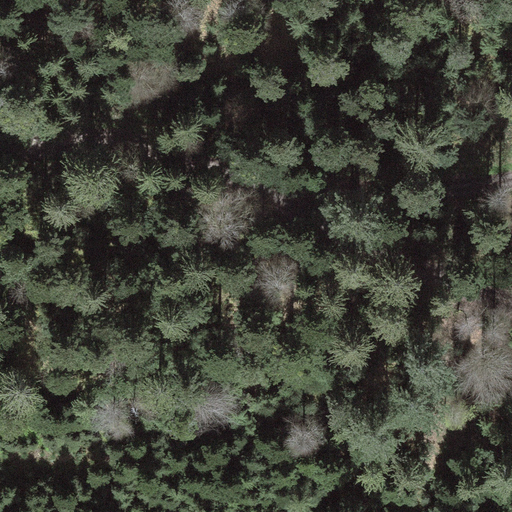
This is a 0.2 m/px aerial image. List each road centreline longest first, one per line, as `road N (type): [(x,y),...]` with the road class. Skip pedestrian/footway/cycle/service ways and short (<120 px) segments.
road 1 (track): [(0,152),(115,145),(280,201)]
road 2 (track): [(280,201),(511,305)]
road 3 (track): [(280,201),(462,191),(511,177)]
